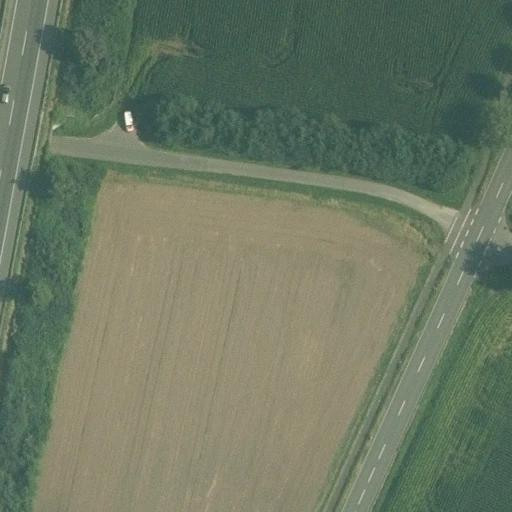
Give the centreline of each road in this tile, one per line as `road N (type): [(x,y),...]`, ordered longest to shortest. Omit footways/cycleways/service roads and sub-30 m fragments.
road 1 (unclassified): [(479,234),(418,200),(0,137)]
road 2 (tertiary): [(353,511),(479,234)]
road 3 (motorway): [(0,166),(31,0)]
